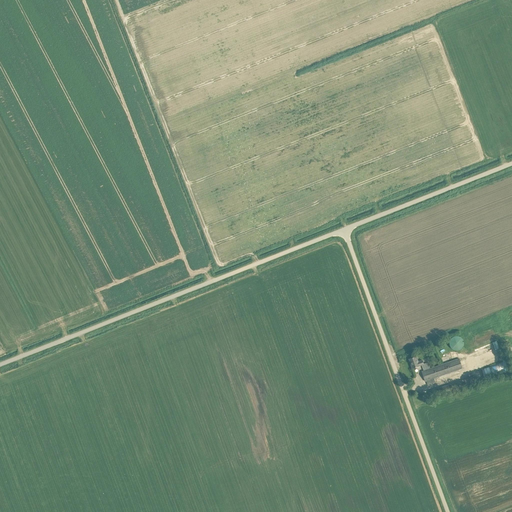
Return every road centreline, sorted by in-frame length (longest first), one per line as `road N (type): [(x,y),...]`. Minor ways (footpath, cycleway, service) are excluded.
road 1 (unclassified): [(0,367),(344,233)]
road 2 (unclassified): [(446,511),(344,233)]
road 3 (unclassified): [(344,233),(511,164)]
